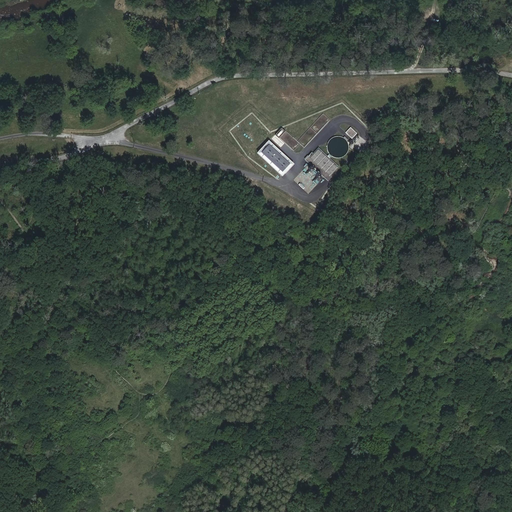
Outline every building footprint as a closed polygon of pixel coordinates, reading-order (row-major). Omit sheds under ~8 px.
[(351,128),(346,133),(352,138),(357,133),(351,128)] [(245,131),(241,135),(247,140),(251,136),(245,131)] [(268,141),(258,153),(282,176),(293,164),(268,141)] [(339,167),(318,148),(310,157),(308,155),(305,159),(329,182),(333,178),(331,176),(339,167)] [(305,168),(294,180),(309,193),(319,182),(305,168)]
